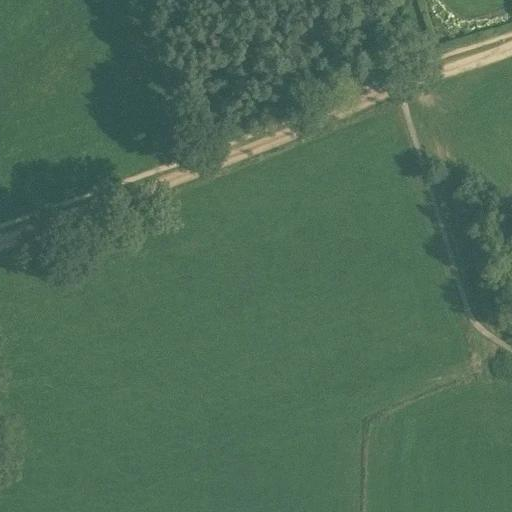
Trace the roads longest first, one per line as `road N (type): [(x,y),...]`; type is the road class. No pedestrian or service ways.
road 1 (track): [(0,242),(162,185),(397,86)]
road 2 (track): [(397,86),(511,45)]
